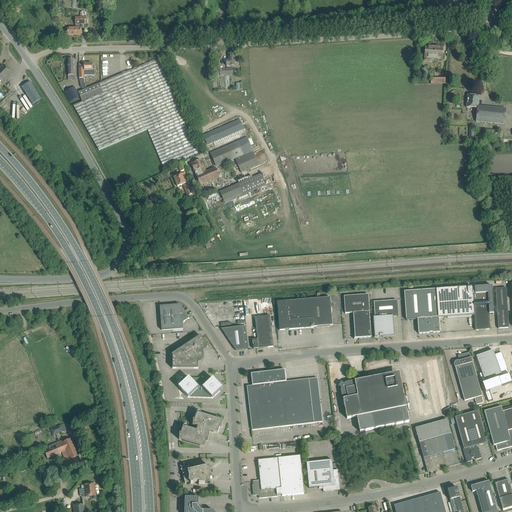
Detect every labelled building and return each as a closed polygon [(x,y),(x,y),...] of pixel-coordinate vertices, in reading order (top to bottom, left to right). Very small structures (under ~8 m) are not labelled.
[(75,28),(68,28),(68,35),(80,35),(80,24),(85,24),(85,18),(75,18),(75,26),(75,28)] [(441,58),(441,50),(439,50),(439,48),(426,47),(425,60),(430,61),(430,57),(441,58)] [(235,66),(234,53),(228,54),(229,60),(226,60),(226,66),(235,66)] [(159,59),(137,68),(136,66),(134,67),(134,69),(92,87),(87,89),(84,90),(78,92),(82,101),(78,103),(73,106),(99,151),(147,130),(164,168),(198,154),(159,59)] [(92,69),(92,64),(84,64),(84,69),(84,71),(89,71),(89,75),(89,78),(92,78),(92,69)] [(5,65),(0,69),(0,82),(1,81),(2,82),(12,72),(5,65)] [(30,82),(22,87),(32,104),(41,99),(30,82)] [(74,87),(65,92),(71,102),(80,97),(74,87)] [(504,125),(506,109),(477,106),(478,97),(467,96),(466,107),(477,108),(476,122),(504,125)] [(241,173),(259,166),(250,144),(251,144),(241,119),(203,136),(207,145),(233,135),(234,135),(207,146),(216,167),(235,159),(241,173)] [(191,164),(200,186),(219,178),(215,168),(206,172),(206,170),(204,171),(203,168),(200,160),(191,164)] [(183,163),(178,165),(181,172),(186,170),(183,163)] [(187,179),(188,179),(187,177),(186,177),(185,173),(174,178),(177,187),(183,185),(187,196),(192,195),(188,183),(187,179)] [(220,192),(225,203),(243,195),(238,184),(220,192)] [(199,202),(197,197),(189,200),(191,205),(199,202)] [(207,204),(214,221),(220,219),(213,202),(207,204)] [(474,289),(472,289),(473,301),(474,315),(475,331),(490,329),(489,314),(493,314),(491,286),(477,287),(474,287),(474,289)] [(436,290),(404,292),(404,295),(406,320),(417,320),(418,334),(419,334),(428,334),(439,333),(440,332),(439,319),(438,318),(474,315),(473,301),(472,289),(472,287),(436,290)] [(506,288),(495,289),(498,329),(509,328),(507,301),(506,288)] [(320,299),(319,293),(316,294),(317,299),(277,302),(280,331),(313,328),(313,327),(332,326),(330,298),(320,299)] [(355,339),(371,338),(368,295),(344,297),(345,314),(353,313),(355,339),(354,339),(354,340),(355,339)] [(263,308),(270,308),(269,299),(255,299),(255,309),(263,309),(263,308)] [(373,318),(375,338),(394,336),(393,316),(398,316),(397,301),(374,302),(375,318),(373,318)] [(180,305),(160,306),(161,330),(183,329),(182,323),(189,319),(180,305)] [(273,347),(270,316),(255,318),(257,339),(252,340),(253,349),(273,347)] [(246,326),(221,329),(236,351),(248,350),(246,326)] [(198,369),(198,361),(199,361),(200,361),(201,360),(202,360),(202,359),(203,359),(203,358),(203,357),(203,356),(203,355),(203,354),(203,353),(202,352),(201,351),(207,347),(208,347),(200,336),(171,355),(172,357),(172,369),(198,369)] [(511,383),(509,375),(502,377),(493,351),(476,357),(485,383),(482,384),(489,403),(511,394),(511,383)] [(455,362),(453,365),(454,368),(455,368),(464,401),(474,399),(476,405),(483,403),(481,397),(482,396),(471,358),(470,358),(469,353),(458,356),(459,361),(458,361),(455,362)] [(433,356),(421,356),(425,407),(421,407),(422,418),(452,410),(451,405),(447,406),(433,356)] [(405,358),(381,359),(386,426),(410,422),(405,358)] [(365,361),(341,362),(346,434),(370,430),(365,361)] [(247,387),(252,431),(323,422),(317,378),(286,382),(285,370),(251,374),(252,386),(247,387)] [(222,389),(220,386),(213,378),(189,378),(178,387),(188,398),(212,399),(222,389)] [(511,409),(502,412),(501,407),(484,412),(494,446),(496,445),(497,451),(511,446),(511,409)] [(478,411),(455,417),(463,445),(462,445),(466,463),(472,461),(471,461),(472,458),(474,457),(476,460),(481,458),(478,446),(487,443),(478,411)] [(221,427),(223,422),(197,414),(195,420),(193,420),(193,425),(193,426),(198,428),(209,431),(217,434),(219,427),(221,427)] [(427,473),(428,473),(428,472),(430,471),(431,472),(434,471),(434,470),(446,467),(447,468),(443,453),(455,450),(447,420),(415,429),(427,473)] [(63,432),(61,424),(50,429),(53,436),(63,432)] [(208,441),(209,436),(209,435),(208,435),(209,431),(198,428),(196,431),(183,427),(181,434),(179,434),(179,439),(179,440),(204,447),(206,440),(208,441)] [(63,441),(44,449),(48,459),(62,452),(66,462),(79,456),(72,439),(64,442),(63,441)] [(260,481),(253,481),(253,484),(254,484),(255,489),(254,489),(254,495),(259,495),(259,499),(277,497),(277,495),(282,495),(282,496),(304,494),(300,456),(278,459),(273,459),(267,460),(263,460),(258,461),(259,466),(260,481)] [(323,492),(340,490),(338,470),(333,471),(332,461),(306,463),(309,489),(323,487),(323,492)] [(214,485),(214,479),(212,479),(210,471),(210,468),(209,468),(209,466),(204,468),(181,467),(185,484),(190,482),(190,484),(199,482),(199,484),(210,484),(214,485)] [(511,492),(508,480),(495,484),(503,511),(511,508),(511,492)] [(497,511),(489,481),(487,482),(470,486),(472,492),(476,491),(481,511),(497,511)] [(95,484),(85,485),(86,497),(96,496),(95,484)] [(457,488),(447,490),(450,500),(460,498),(457,488)] [(445,511),(440,493),(394,506),(395,511),(445,511)] [(202,511),(202,507),(198,507),(198,498),(185,498),(184,511),(213,511),(214,511),(202,511)] [(463,511),(460,498),(450,500),(453,511),(463,511)]
